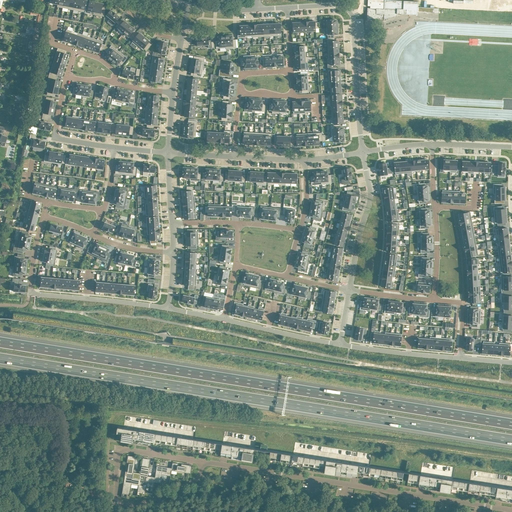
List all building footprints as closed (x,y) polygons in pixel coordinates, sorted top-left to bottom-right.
[(86,5),(85,13),(94,15),(97,2),(93,2),(90,1),(90,2),(89,5),(86,5)] [(97,2),(94,15),(104,16),(105,8),(102,8),(103,4),(101,3),(97,2)] [(433,8),(418,7),(407,7),(407,10),(397,9),(397,8),(384,7),(384,9),(373,8),(370,8),(368,8),(367,20),(384,21),(384,19),(386,18),(386,19),(397,16),(397,14),(407,14),(407,10),(409,10),(418,12),(439,13),(439,9),(433,8)] [(107,15),(107,16),(110,18),(108,21),(113,25),(114,25),(116,27),(120,22),(117,20),(120,18),(119,18),(120,17),(117,15),(114,12),(111,10),(111,11),(107,15)] [(31,11),(30,14),(37,16),(36,24),(38,24),(40,13),(31,11)] [(120,22),(116,27),(124,33),(130,25),(127,22),(126,23),(125,21),(124,21),(122,24),(120,22)] [(130,25),(124,33),(131,39),(135,34),(132,32),(135,30),(134,30),(135,29),(133,28),(133,27),(130,25)] [(240,30),(237,30),(238,38),(247,38),(247,36),(246,26),(246,25),(243,25),(243,26),(240,26),(240,27),(240,30)] [(327,28),(326,28),(327,35),(328,35),(328,38),(334,38),(334,35),(334,34),(338,34),(338,32),(339,32),(338,27),(327,28)] [(63,40),(63,41),(63,42),(65,43),(66,42),(68,43),(71,34),(72,31),(66,29),(65,32),(63,40)] [(76,35),(73,44),(78,46),(82,35),(77,33),(76,35)] [(135,34),(131,39),(133,41),(132,43),(137,47),(138,46),(145,37),(142,34),(142,35),(140,33),(139,33),(137,36),(135,34)] [(82,35),(78,46),(83,48),(87,36),(82,35)] [(231,35),(225,36),(226,48),(226,49),(236,48),(236,40),(233,40),(232,36),(231,36),(231,35)] [(87,36),(83,48),(88,49),(92,38),(87,36)] [(218,41),(216,41),(216,49),(226,48),(225,36),(220,36),(220,37),(218,37),(219,41),(218,41)] [(145,37),(138,46),(143,50),(144,49),(146,51),(150,46),(147,44),(150,42),(150,41),(148,40),(148,39),(145,37)] [(34,47),(35,40),(27,38),(26,45),(34,47)] [(92,38),(88,49),(94,51),(97,40),(92,38)] [(334,38),(327,38),(328,47),(339,47),(339,46),(339,44),(338,44),(338,41),(334,41),(334,38)] [(97,40),(94,51),(96,52),(96,53),(98,53),(99,53),(99,52),(100,50),(103,51),(105,45),(102,44),(103,42),(97,40)] [(161,42),(159,53),(162,54),(165,54),(166,51),(166,50),(167,47),(167,43),(165,43),(165,42),(161,41),(161,42)] [(112,45),(106,52),(108,54),(106,57),(108,58),(107,59),(111,62),(120,52),(112,45)] [(57,48),(55,56),(66,60),(67,58),(68,55),(67,55),(68,55),(67,55),(67,54),(65,54),(66,51),(57,48)] [(120,52),(111,62),(116,66),(116,65),(117,66),(119,63),(120,63),(122,65),(126,60),(123,58),(125,56),(120,52)] [(244,58),(240,58),(241,65),(243,65),(244,65),(244,68),(251,68),(250,57),(251,57),(251,55),(243,56),(244,58)] [(272,55),(262,55),(263,64),(266,64),(266,66),(266,67),(272,67),(272,56),(272,55)] [(55,56),(53,62),(64,65),(66,60),(55,56)] [(251,57),(250,57),(251,68),(258,67),(258,64),(261,63),(260,56),(251,57)] [(191,62),(190,66),(203,68),(204,58),(196,57),(196,60),(192,59),(191,62)] [(53,62),(51,67),(62,71),(64,65),(53,62)] [(220,69),(219,76),(230,77),(230,74),(233,74),(233,71),(234,67),(234,63),(233,63),(233,62),(229,62),(229,63),(228,63),(227,63),(227,70),(220,69)] [(308,63),(296,64),(296,69),(297,69),(299,69),(300,72),(314,71),(313,68),(308,68),(308,63)] [(190,70),(190,72),(194,73),(193,76),(201,77),(203,68),(190,66),(190,69),(190,70)] [(51,67),(48,75),(56,78),(57,75),(60,76),(61,76),(61,75),(62,76),(63,73),(62,73),(62,71),(51,67)] [(336,67),(328,68),(328,77),(340,76),(340,74),(341,74),(341,71),(340,71),(340,70),(339,70),(336,71),(336,67)] [(123,70),(122,74),(123,74),(122,76),(126,77),(130,78),(133,79),(135,73),(136,69),(131,68),(130,71),(124,70),(123,70)] [(297,78),(297,83),(297,84),(308,83),(308,73),(301,74),(301,77),(297,77),(297,78)] [(48,75),(46,85),(47,86),(47,85),(58,88),(59,84),(60,81),(59,81),(56,80),(56,78),(48,75)] [(222,88),(222,89),(223,89),(223,88),(234,90),(235,83),(232,82),(231,82),(232,79),(223,78),(222,88)] [(308,83),(297,84),(298,90),(302,90),(302,93),(309,93),(308,83)] [(73,88),(72,94),(82,95),(84,85),(79,84),(78,85),(77,84),(76,88),(73,88)] [(47,86),(46,92),(47,92),(46,95),(52,96),(53,93),(56,94),(57,94),(57,92),(58,88),(47,85),(47,86)] [(82,95),(82,96),(89,98),(89,96),(92,97),(93,91),(90,90),(91,87),(89,86),(89,85),(84,85),(82,95)] [(100,94),(99,100),(105,101),(108,88),(106,88),(106,87),(103,86),(102,87),(101,90),(100,94)] [(223,89),(222,95),(224,95),(223,99),(230,99),(230,97),(230,96),(234,97),(234,90),(223,88),(223,89)] [(114,92),(113,98),(116,99),(115,102),(122,103),(122,102),(125,90),(120,89),(120,90),(118,89),(117,93),(114,92)] [(125,90),(122,102),(129,104),(129,102),(134,104),(135,97),(131,96),(132,93),(130,92),(130,91),(125,90)] [(44,100),(43,106),(54,109),(55,105),(54,105),(55,102),(54,102),(51,101),(52,98),(46,97),(45,100),(44,100)] [(245,103),(245,112),(255,112),(255,111),(255,100),(248,100),(248,103),(245,103)] [(255,100),(255,111),(265,112),(265,104),(263,104),(262,104),(262,100),(255,100)] [(223,101),(222,111),(232,111),(232,105),(228,104),(229,101),(223,101)] [(270,105),(269,111),(272,111),(272,113),(279,114),(279,113),(280,101),(273,101),(273,104),(272,104),(272,105),(270,105)] [(280,101),(279,113),(289,113),(290,106),(287,106),(287,105),(287,102),(280,101)] [(43,106),(42,113),(43,113),(42,116),(48,117),(49,114),(52,115),(53,112),(54,109),(43,106)] [(222,111),(222,120),(228,121),(228,118),(231,118),(232,118),(232,117),(232,112),(232,111),(222,111)] [(64,122),(64,126),(65,126),(65,127),(70,128),(72,117),(66,116),(66,118),(65,123),(64,122)] [(95,122),(94,128),(97,128),(97,132),(99,132),(99,133),(103,133),(105,122),(95,121),(95,122)] [(183,125),(183,130),(196,131),(197,121),(188,121),(188,123),(188,124),(184,123),(184,125),(183,125)] [(38,128),(42,129),(46,130),(49,130),(51,130),(51,127),(50,126),(51,124),(40,122),(38,128)] [(105,122),(103,133),(107,134),(107,133),(110,134),(110,133),(110,130),(113,130),(114,124),(114,123),(105,122)] [(114,124),(113,130),(116,131),(116,134),(119,135),(123,135),(124,125),(124,126),(124,124),(117,123),(117,125),(114,124)] [(124,125),(123,135),(126,136),(129,136),(130,132),(133,133),(133,127),(124,126),(124,125)] [(339,125),(331,125),(331,136),(333,136),(333,135),(345,135),(344,129),(343,129),(343,128),(340,128),(340,127),(339,125)] [(183,130),(182,135),(183,135),(183,137),(187,138),(190,138),(196,138),(196,131),(183,130)] [(224,133),(224,143),(229,143),(229,142),(230,142),(231,139),(230,139),(230,138),(233,138),(233,131),(224,131),(224,133)] [(30,133),(29,139),(31,140),(30,146),(43,149),(43,148),(44,148),(45,145),(44,144),(44,142),(41,141),(37,140),(35,140),(36,134),(30,133)] [(322,133),(313,133),(313,136),(314,145),(316,145),(316,146),(319,146),(319,145),(319,144),(319,141),(322,141),(322,135),(322,133)] [(294,137),(294,143),(297,142),(297,145),(297,146),(298,146),(298,147),(301,147),(301,146),(303,146),(302,134),(297,134),(297,137),(294,137)] [(284,137),(284,147),(288,147),(288,146),(290,146),(291,143),(294,143),(294,137),(294,136),(291,135),(290,137),(284,137)] [(274,136),(274,142),(277,142),(277,146),(280,146),(280,147),(284,147),(284,137),(274,136)] [(45,155),(43,162),(54,163),(56,152),(52,152),(49,151),(49,152),(49,155),(45,155)] [(56,152),(54,163),(61,164),(61,163),(64,164),(65,158),(62,157),(62,154),(62,153),(60,153),(56,152)] [(66,158),(65,165),(74,166),(74,165),(75,155),(72,154),(72,155),(69,155),(69,158),(66,158)] [(96,168),(96,170),(102,171),(102,169),(103,164),(104,164),(105,161),(104,161),(104,160),(98,159),(97,168),(96,168)] [(441,164),(440,172),(444,172),(444,171),(450,171),(451,160),(447,160),(444,160),(444,164),(441,164)] [(450,171),(450,172),(457,173),(457,170),(460,170),(460,165),(457,164),(457,161),(455,160),(451,160),(450,171)] [(116,165),(115,174),(125,175),(126,161),(121,161),(121,162),(119,162),(119,165),(118,165),(116,165)] [(126,161),(125,175),(135,176),(136,167),(133,167),(133,166),(133,163),(131,163),(131,162),(126,161)] [(380,164),(379,164),(381,176),(387,176),(387,175),(388,175),(388,174),(391,174),(390,172),(393,171),(392,168),(387,168),(386,163),(385,163),(385,162),(382,163),(382,164),(380,164)] [(492,165),(491,172),(498,173),(498,177),(505,177),(505,164),(503,164),(503,162),(499,162),(499,163),(498,165),(492,165)] [(143,171),(142,175),(147,176),(148,172),(154,173),(154,172),(155,172),(155,168),(154,168),(154,166),(151,165),(147,165),(143,165),(143,171)] [(190,178),(190,181),(200,181),(201,173),(198,172),(198,169),(196,168),(191,167),(190,178)] [(345,177),(342,177),(343,184),(344,184),(350,183),(349,180),(351,179),(352,179),(351,176),(352,176),(351,171),(350,168),(348,168),(348,167),(344,168),(344,169),(345,177)] [(203,173),(203,179),(206,179),(206,180),(212,181),(213,169),(208,168),(208,169),(206,169),(206,173),(203,173)] [(213,169),(212,181),(223,181),(223,174),(221,174),(221,173),(220,173),(220,170),(219,170),(219,169),(213,169)] [(226,174),(225,181),(235,182),(236,170),(232,170),(229,170),(229,171),(229,174),(226,174)] [(236,170),(235,182),(245,182),(245,175),(242,175),(242,172),(242,171),(240,171),(236,170)] [(247,175),(247,181),(256,182),(257,182),(257,172),(253,171),(253,172),(251,172),(250,175),(247,175)] [(313,176),(311,177),(311,185),(321,184),(320,171),(315,172),(313,173),(314,176),(313,176)] [(326,171),(320,171),(321,184),(331,184),(331,175),(328,175),(327,171),(326,172),(326,171)] [(256,182),(256,184),(266,185),(267,176),(264,176),(264,173),(264,172),(261,172),(257,172),(257,182),(256,182)] [(11,190),(12,182),(2,181),(1,189),(11,190)] [(35,182),(32,193),(37,194),(40,183),(35,182)] [(40,183),(37,194),(43,196),(46,184),(40,183)] [(424,183),(416,184),(417,194),(428,193),(428,186),(424,186),(424,185),(424,183)] [(46,184),(43,196),(48,197),(51,185),(46,184)] [(501,184),(493,184),(493,194),(494,194),(506,194),(506,190),(505,190),(505,187),(501,187),(501,184)] [(51,185),(48,197),(54,198),(56,187),(51,185)] [(58,187),(57,195),(60,195),(59,199),(60,199),(65,200),(66,200),(68,188),(58,187)] [(115,189),(114,196),(125,198),(127,189),(120,187),(119,190),(115,189)] [(68,188),(66,200),(66,201),(70,202),(70,201),(72,201),(73,197),(76,198),(77,192),(74,192),(74,189),(68,188)] [(79,190),(78,198),(81,199),(81,202),(88,203),(89,191),(79,190)] [(89,191),(88,203),(88,204),(92,205),(92,204),(95,204),(95,201),(98,201),(99,192),(89,191)] [(344,194),(343,201),(344,201),(355,203),(356,199),(356,196),(353,196),(353,192),(347,191),(347,194),(344,194)] [(428,193),(417,194),(418,201),(419,201),(419,204),(425,203),(425,201),(425,200),(429,200),(428,193)] [(506,194),(494,194),(495,204),(502,203),(502,200),(505,200),(505,198),(506,198),(506,194)] [(113,196),(112,200),(113,200),(112,203),(116,204),(115,207),(124,209),(126,199),(125,198),(114,196),(114,197),(113,196)] [(312,202),(311,209),(322,211),(322,210),(323,201),(316,199),(315,203),(312,202)] [(29,200),(28,205),(39,208),(41,203),(29,200)] [(344,201),(342,210),(349,211),(350,208),(353,209),(354,209),(354,207),(355,203),(344,201)] [(205,207),(205,212),(208,212),(208,216),(214,216),(215,204),(209,204),(209,207),(205,207)] [(28,205),(26,211),(27,212),(27,211),(38,214),(39,208),(28,205)] [(245,207),(244,217),(251,218),(251,214),(255,215),(255,207),(245,206),(245,207)] [(261,206),(259,215),(263,215),(262,219),(269,220),(271,207),(261,206)] [(502,206),(493,207),(494,216),(507,216),(506,212),(506,209),(505,209),(502,209),(502,206)] [(235,207),(234,213),(237,213),(237,217),(240,217),(244,218),(244,217),(245,207),(235,207)] [(271,207),(269,220),(270,220),(269,221),(273,221),(273,220),(276,220),(276,217),(280,217),(281,208),(271,207)] [(286,208),(285,216),(288,217),(287,222),(289,222),(289,223),(292,223),(294,223),(295,209),(286,208)] [(426,208),(420,209),(420,219),(421,219),(431,218),(430,211),(426,211),(426,208)] [(310,209),(309,213),(310,213),(310,216),(313,216),(313,219),(321,221),(323,211),(322,210),(322,211),(311,209),(310,209)] [(27,212),(26,217),(27,217),(36,220),(38,214),(27,211),(27,212)] [(507,216),(494,216),(495,223),(497,223),(497,226),(503,225),(503,222),(506,222),(507,222),(507,219),(507,216)] [(26,222),(25,223),(35,225),(36,220),(27,217),(26,222)] [(420,219),(419,219),(420,229),(428,228),(427,226),(428,226),(428,225),(431,225),(431,218),(421,219),(420,219)] [(23,222),(22,228),(33,231),(35,225),(25,223),(26,222),(23,222)] [(103,224),(101,227),(102,227),(102,229),(105,230),(109,232),(112,233),(112,231),(113,232),(115,228),(114,228),(114,226),(111,225),(107,224),(104,222),(103,224)] [(49,226),(49,229),(49,231),(52,232),(52,234),(59,236),(61,227),(51,224),(50,226),(49,226)] [(118,226),(116,231),(119,232),(118,236),(119,236),(124,237),(125,238),(127,228),(128,226),(121,224),(121,226),(118,226)] [(304,230),(302,234),(304,234),(313,237),(316,228),(310,226),(309,229),(306,228),(305,230),(304,230)] [(125,238),(128,239),(128,238),(131,239),(132,235),(135,236),(137,231),(127,228),(125,238)] [(186,235),(186,239),(198,239),(198,232),(196,232),(196,229),(190,229),(190,232),(187,233),(186,233),(186,235)] [(20,230),(17,240),(19,241),(19,240),(30,243),(30,242),(31,242),(31,239),(31,236),(28,235),(28,232),(20,230)] [(219,237),(219,240),(227,241),(227,238),(229,238),(232,238),(232,236),(233,236),(233,233),(232,233),(232,231),(229,231),(225,231),(220,230),(220,237),(219,237)] [(70,235),(67,241),(76,245),(80,235),(80,234),(77,233),(77,234),(74,233),(73,236),(70,235)] [(428,233),(420,233),(421,243),(432,243),(432,236),(428,236),(428,235),(428,233)] [(159,234),(149,234),(149,235),(150,243),(156,243),(156,240),(159,240),(159,237),(160,237),(160,234),(159,234)] [(304,234),(301,241),(305,242),(304,245),(311,247),(314,238),(313,237),(304,234)] [(76,245),(76,246),(82,249),(83,248),(85,249),(88,243),(85,242),(87,238),(80,235),(76,245)] [(198,239),(186,239),(186,243),(187,243),(187,246),(190,246),(191,249),(196,248),(196,245),(199,245),(198,239)] [(19,241),(17,250),(24,252),(25,249),(28,250),(30,243),(19,240),(19,241)] [(432,243),(421,243),(421,253),(428,253),(428,250),(432,250),(432,243)] [(90,245),(87,252),(88,253),(89,253),(88,254),(98,258),(103,246),(102,246),(103,245),(100,244),(99,245),(96,244),(95,247),(92,246),(90,245)] [(222,245),(221,254),(231,255),(232,249),(231,249),(232,249),(228,248),(228,245),(222,245)] [(44,254),(44,255),(56,257),(57,251),(55,250),(55,247),(49,246),(49,249),(45,248),(45,249),(44,254)] [(103,246),(98,258),(107,262),(110,254),(108,253),(109,249),(103,246)] [(298,253),(297,259),(308,262),(310,252),(303,250),(302,253),(298,253)] [(116,255),(115,262),(118,262),(117,265),(125,266),(125,265),(124,265),(127,254),(127,253),(124,252),(123,253),(120,253),(119,256),(116,255)] [(127,254),(124,265),(125,265),(134,267),(136,260),(133,259),(134,256),(127,254)] [(221,254),(220,264),(226,264),(226,261),(230,262),(230,259),(231,259),(232,256),(231,256),(231,255),(221,254)] [(43,255),(42,258),(43,258),(43,261),(46,262),(46,265),(54,266),(56,257),(44,255),(43,255)] [(262,261),(275,264),(276,259),(264,255),(262,261)] [(14,256),(13,266),(26,267),(27,267),(27,263),(26,263),(26,260),(23,260),(23,257),(14,256)] [(147,260),(147,267),(159,268),(159,262),(159,261),(155,260),(155,257),(149,257),(149,260),(147,260)] [(421,267),(431,268),(432,261),(428,261),(428,260),(428,258),(422,257),(421,267)] [(296,260),(295,263),(296,263),(295,266),(299,267),(298,270),(307,272),(309,262),(308,262),(297,259),(297,260),(296,260)] [(13,266),(12,276),(21,277),(22,274),(25,274),(26,267),(13,266)] [(220,266),(218,275),(228,277),(229,277),(229,274),(228,273),(229,271),(225,270),(226,267),(220,266)] [(147,267),(147,274),(148,274),(148,277),(154,277),(154,275),(154,274),(158,275),(158,273),(159,273),(159,268),(147,267)] [(419,267),(418,277),(427,278),(427,275),(431,275),(431,268),(421,267),(419,267)] [(242,276),(240,285),(250,287),(253,275),(254,274),(249,272),(249,274),(246,273),(245,277),(242,276)] [(509,273),(501,274),(501,283),(511,282),(511,276),(509,276),(509,273)] [(218,275),(216,285),(222,286),(223,283),(226,283),(228,278),(227,278),(228,277),(218,275)] [(253,275),(250,287),(260,289),(262,280),(259,280),(260,276),(253,275)] [(12,278),(12,281),(14,282),(13,291),(17,292),(21,292),(24,292),(24,291),(25,292),(25,288),(25,285),(21,285),(18,285),(18,282),(20,282),(21,279),(12,278)] [(267,281),(265,290),(274,292),(277,280),(270,279),(270,282),(267,281)] [(277,280),(274,292),(284,295),(286,286),(283,285),(284,282),(281,281),(282,281),(278,280),(277,280)] [(417,285),(417,291),(417,292),(429,293),(429,292),(429,291),(430,291),(430,288),(429,287),(429,286),(424,285),(425,282),(419,282),(418,285),(417,285)] [(511,282),(501,283),(501,293),(510,293),(510,290),(511,289),(511,282)] [(148,284),(147,291),(149,291),(148,298),(149,298),(149,299),(152,299),(153,298),(155,298),(156,295),(156,291),(157,288),(156,287),(152,287),(152,285),(148,284)] [(291,287),(289,294),(299,296),(301,286),(301,285),(298,284),(298,285),(295,285),(294,288),(291,287)] [(299,296),(298,298),(305,300),(306,297),(309,298),(310,292),(307,291),(308,288),(301,286),(299,296)] [(501,293),(501,303),(504,303),(504,302),(511,302),(511,295),(510,296),(510,293),(501,293)] [(183,296),(182,299),(183,299),(183,301),(183,302),(193,304),(194,301),(197,301),(198,295),(195,295),(194,297),(184,295),(184,296),(183,296)] [(204,296),(202,303),(205,303),(205,307),(207,308),(211,309),(213,298),(204,296)] [(213,298),(211,309),(215,309),(218,310),(218,309),(218,306),(224,307),(226,299),(213,296),(213,298)] [(359,299),(358,305),(361,306),(360,310),(366,310),(370,311),(370,310),(372,298),(367,297),(367,298),(365,298),(364,301),(361,301),(361,300),(359,299)] [(372,298),(370,310),(377,311),(377,310),(380,310),(381,304),(379,303),(378,303),(379,299),(377,299),(377,298),(372,298)] [(385,304),(384,313),(395,314),(395,312),(396,301),(391,300),(391,301),(389,301),(389,304),(388,304),(388,305),(385,304)] [(396,301),(395,312),(405,313),(405,307),(403,306),(402,306),(403,302),(401,302),(401,301),(396,301)] [(235,302),(233,310),(236,311),(235,313),(235,314),(235,315),(238,316),(238,315),(240,315),(243,305),(243,304),(235,302)] [(410,307),(409,313),(412,314),(412,315),(419,315),(420,304),(413,303),(413,307),(412,307),(410,307)] [(419,315),(419,317),(429,318),(430,309),(427,309),(427,308),(427,305),(420,304),(419,315)] [(248,306),(246,316),(251,318),(253,308),(253,309),(254,306),(248,305),(248,306)] [(432,309),(431,317),(444,318),(444,316),(443,316),(444,306),(437,306),(437,309),(437,310),(432,309)] [(444,306),(443,316),(444,316),(454,317),(454,311),(451,311),(451,307),(444,306)] [(468,309),(468,316),(480,317),(481,310),(478,310),(478,307),(472,306),(472,309),(472,310),(468,309)] [(258,310),(256,319),(259,319),(258,320),(261,321),(261,320),(262,320),(264,311),(264,309),(259,307),(258,310)] [(279,324),(278,324),(279,324),(279,325),(281,326),(282,325),(284,325),(286,316),(287,314),(281,312),(280,315),(278,323),(279,324)] [(502,315),(502,322),(511,322),(511,315),(509,315),(510,313),(510,312),(504,312),(504,315),(502,315)] [(297,317),(294,328),(300,329),(302,319),(303,317),(297,316),(297,317)] [(468,316),(468,323),(471,324),(471,327),(477,327),(478,324),(480,324),(480,317),(468,316)] [(307,320),(305,330),(307,331),(307,332),(310,332),(310,331),(311,331),(311,328),(314,329),(316,321),(307,319),(307,320)] [(320,322),(319,330),(322,330),(321,333),(322,333),(322,334),(325,335),(325,334),(327,334),(328,334),(328,331),(329,327),(330,323),(329,323),(323,322),(320,322)] [(511,322),(502,322),(502,328),(503,328),(503,331),(509,332),(509,329),(511,328),(511,322)] [(357,328),(355,339),(357,339),(357,340),(361,341),(361,340),(362,340),(363,335),(366,335),(367,330),(363,329),(357,328)] [(371,333),(370,339),(373,339),(373,342),(373,343),(374,343),(373,344),(376,344),(376,343),(379,343),(380,334),(380,332),(375,331),(374,333),(371,333)] [(466,346),(466,350),(467,350),(469,350),(469,351),(472,351),(472,350),(473,350),(473,345),(476,345),(481,346),(481,337),(477,337),(477,339),(474,339),(474,338),(467,337),(467,342),(466,346)] [(124,427),(118,426),(117,432),(117,433),(117,434),(118,432),(122,433),(122,434),(121,441),(148,445),(149,443),(151,443),(153,444),(154,442),(155,432),(153,432),(124,427)] [(253,462),(255,448),(228,444),(226,443),(223,443),(222,452),(221,455),(223,455),(226,456),(226,458),(253,462)] [(126,467),(126,472),(131,473),(130,478),(133,478),(140,479),(140,475),(140,474),(134,472),(136,457),(128,456),(127,463),(129,464),(128,467),(126,467)] [(143,458),(140,475),(148,476),(150,465),(147,464),(148,459),(143,458)] [(354,464),(327,459),(325,466),(324,473),(352,477),(352,475),(354,475),(357,476),(358,474),(359,465),(356,464),(354,464)] [(171,474),(171,476),(172,471),(191,474),(191,471),(186,470),(187,465),(182,464),(181,466),(178,466),(178,463),(173,463),(172,468),(171,474)] [(155,477),(155,481),(157,482),(161,482),(162,478),(162,475),(167,475),(170,476),(171,476),(171,474),(172,468),(169,468),(157,466),(155,477)] [(451,488),(453,479),(426,475),(423,475),(421,474),(420,483),(419,486),(421,486),(424,486),(424,489),(451,493),(451,488)] [(139,485),(138,492),(142,492),(143,492),(143,487),(146,487),(147,482),(154,483),(155,483),(155,481),(155,477),(148,476),(140,475),(140,479),(139,485)] [(125,477),(122,494),(123,494),(127,494),(128,489),(131,489),(132,484),(139,485),(140,479),(133,478),(130,478),(125,477)] [(511,488),(503,487),(500,486),(499,486),(497,486),(496,495),(496,497),(498,498),(501,498),(500,501),(511,502),(511,488)]
